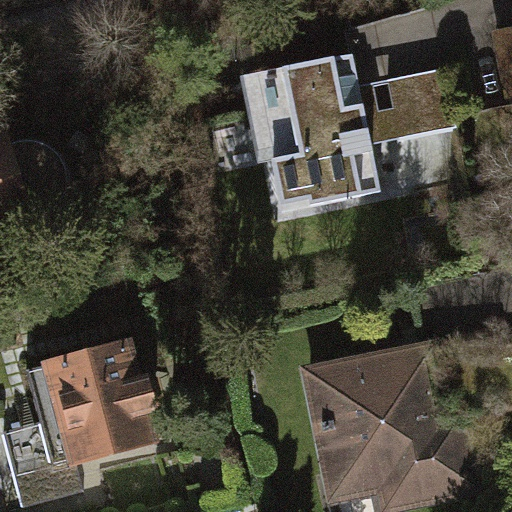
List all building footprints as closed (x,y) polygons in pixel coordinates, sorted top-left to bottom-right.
[(511,24),(500,27),(511,95),(511,24)] [(357,46),(243,70),(280,243),(409,216),(390,146),(462,131),(449,67),(369,86),(357,46)] [(0,124),(0,230),(30,221),(0,124)] [(134,333),(16,361),(36,431),(0,439),(0,505),(1,511),(82,511),(70,467),(132,452),(126,426),(155,419),(134,333)] [(426,347),(304,369),(330,511),(383,511),(481,494),(467,421),(440,425),(426,347)]
